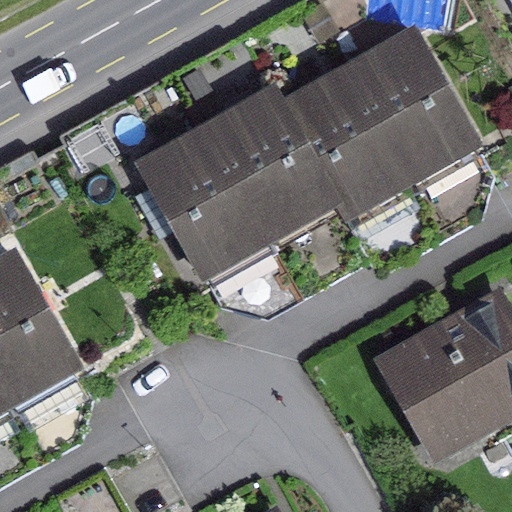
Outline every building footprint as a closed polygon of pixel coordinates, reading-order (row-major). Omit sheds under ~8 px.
[(407,184),(473,148),(409,32),(343,68),(407,184)] [(339,221),(407,184),(343,68),(276,105),(336,214),(339,221)] [(273,248),(336,214),(276,105),(272,98),(209,132),(273,248)] [(212,281),(273,248),(209,132),(148,165),(212,281)] [(0,393),(8,409),(74,373),(11,256),(0,262),(0,393)] [(440,458),(511,420),(511,334),(497,307),(390,362),(440,458)] [(0,413),(8,409),(0,393),(0,413)]
